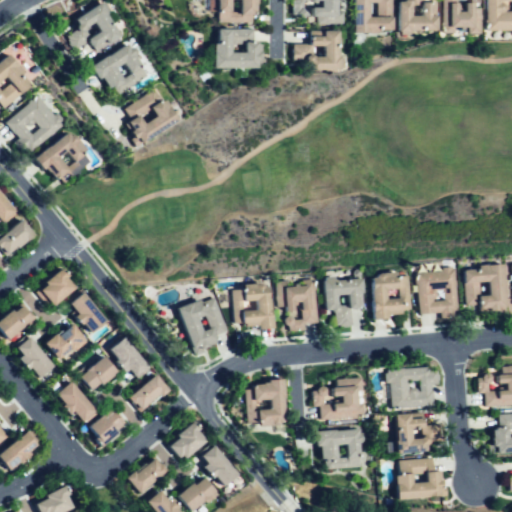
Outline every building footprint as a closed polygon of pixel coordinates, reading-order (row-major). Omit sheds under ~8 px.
[(93,0),(89,2),(66,18),(71,26),(61,33),(69,45),(77,40),(84,49),(109,32),(96,14),(100,11),(93,0)] [(211,0),(211,21),(247,21),(247,0),(211,0)] [(330,0),(330,19),(305,18),(306,8),(314,8),(314,0),(300,0),(299,16),(284,16),(284,0),(330,0)] [(362,2),(370,2),(370,11),(385,11),(385,0),(346,0),(346,29),(384,29),(384,18),(362,18),(362,2)] [(424,0),(424,14),(430,14),(430,32),(393,32),(393,1),(402,1),(402,0),(424,0)] [(437,0),(437,25),(461,25),(461,33),(475,33),(475,9),(468,9),(468,2),(456,2),(456,0),(437,0)] [(511,0),(483,0),(483,28),(507,28),(507,35),(511,34),(511,0)] [(332,28),(332,55),(337,55),(337,67),(304,67),(304,60),(287,60),(287,45),(302,45),(302,35),(316,35),(316,28),(332,28)] [(208,29),(207,67),(252,67),(252,29),(229,29),(229,43),(239,43),(239,53),(225,52),(225,29),(208,29)] [(114,95),(143,75),(119,42),(86,65),(102,89),(115,80),(107,68),(116,62),(126,77),(109,88),(114,95)] [(0,53),(0,77),(6,84),(0,89),(0,105),(20,88),(10,76),(16,71),(0,53)] [(117,124),(130,144),(168,119),(149,89),(121,107),(125,113),(139,105),(146,115),(136,121),(132,115),(117,124)] [(45,114),(28,96),(0,121),(0,123),(18,142),(24,136),(16,128),(26,120),(34,129),(25,138),(32,145),(58,121),(49,111),(45,114)] [(57,129),(26,160),(45,179),(57,167),(48,158),(56,150),(67,161),(53,175),(61,184),(82,163),(71,152),(76,148),(57,129)] [(0,221),(12,212),(0,196),(0,221)] [(1,258),(0,256),(0,228),(12,218),(27,235),(1,258)] [(496,262),(499,308),(463,310),(461,272),(471,271),(471,264),(496,262)] [(449,266),(452,310),(448,310),(448,317),(436,318),(435,310),(416,311),(414,274),(436,273),(436,267),(449,266)] [(44,305),(30,287),(53,270),(67,287),(44,305)] [(403,273),(363,276),(366,318),(406,315),(403,273)] [(316,275),(319,311),(332,310),(334,325),(349,324),(348,310),(360,309),(357,278),(329,281),(329,274),(316,275)] [(270,281),(271,307),(277,306),(278,312),(288,312),(287,300),(293,300),(294,309),(303,308),(301,285),(282,286),(282,280),(270,281)] [(263,288),(266,329),(250,330),(250,324),(231,326),(228,291),(263,288)] [(75,293),(98,320),(84,332),(60,305),(75,293)] [(207,295),(170,308),(182,340),(189,337),(192,346),(209,340),(204,326),(193,331),(188,317),(200,313),(208,335),(221,331),(207,295)] [(0,340),(0,314),(13,303),(26,318),(0,340)] [(51,359),(38,342),(64,322),(77,339),(51,359)] [(7,348),(20,337),(44,367),(31,378),(7,348)] [(101,349),(114,337),(138,364),(125,375),(101,349)] [(70,376),(94,356),(108,372),(84,392),(70,376)] [(383,368),(385,406),(429,404),(428,385),(433,385),(432,372),(424,372),(424,367),(383,368)] [(511,372),(511,405),(480,405),(480,394),(472,394),(472,376),(481,376),(481,390),(498,390),(498,383),(491,383),(490,372),(511,372)] [(119,397),(147,374),(159,389),(132,412),(119,397)] [(240,416),(239,386),(258,385),(257,378),(273,377),(276,425),(252,426),(251,411),(262,410),(262,399),(251,400),(251,415),(240,416)] [(47,392),(60,381),(85,408),(73,420),(47,392)] [(350,385),(352,417),(317,419),(316,404),(332,403),(332,395),(323,395),(322,387),(350,385)] [(511,410),(511,450),(486,452),(485,427),(500,426),(500,436),(511,436),(511,421),(492,421),(492,412),(511,410)] [(82,426),(100,411),(114,428),(97,443),(82,426)] [(403,413),(404,418),(418,417),(418,426),(434,425),(435,439),(423,440),(423,450),(393,452),(390,414),(403,413)] [(160,446),(185,423),(200,438),(174,462),(160,446)] [(311,442),(310,431),(353,429),(354,468),(328,469),(327,459),(312,460),(311,442)] [(0,458),(0,452),(28,431),(39,445),(8,469),(0,458)] [(193,455),(208,444),(230,474),(216,484),(193,455)] [(119,478),(145,456),(158,472),(132,494),(119,478)] [(390,463),(392,498),(439,495),(438,473),(429,473),(428,461),(390,463)] [(511,493),(503,493),(503,475),(511,475),(511,493)] [(181,511),(168,497),(194,476),(207,493),(183,511),(181,511)] [(55,511),(42,511),(36,498),(66,485),(75,503),(55,511)] [(147,511),(138,501),(151,490),(169,511),(147,511)]
